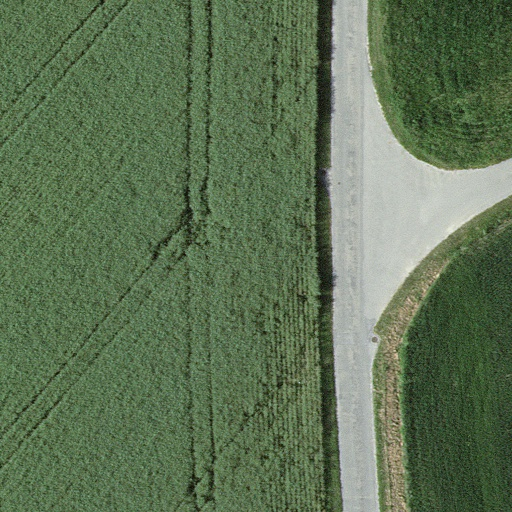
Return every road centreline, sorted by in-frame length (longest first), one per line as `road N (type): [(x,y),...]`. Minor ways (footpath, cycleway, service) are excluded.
road 1 (tertiary): [(364,511),(353,317),(355,0)]
road 2 (track): [(354,211),(426,202),(511,172)]
